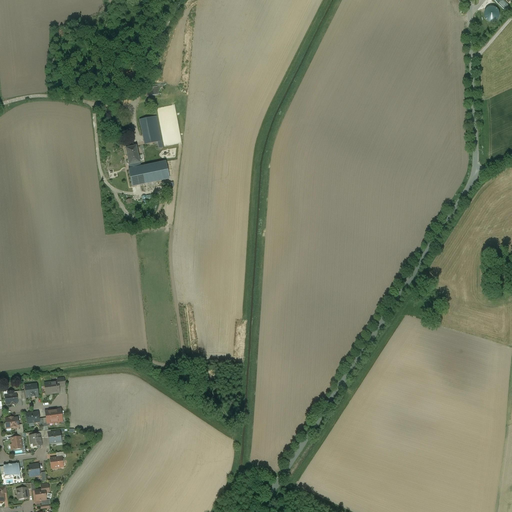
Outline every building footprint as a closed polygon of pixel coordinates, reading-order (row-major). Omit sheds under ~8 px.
[(127,66),(121,71),(125,78),(132,73),(127,66)] [(156,88),(149,90),(151,97),(158,96),(156,88)] [(154,116),(139,119),(143,143),(158,140),(154,116)] [(136,146),(126,149),(129,166),(140,163),(136,146)] [(163,163),(140,167),(140,163),(129,166),(130,169),(128,170),(132,187),(169,179),(166,162),(163,163)] [(58,382),(45,384),(46,394),(54,393),(54,394),(59,393),(58,387),(58,382)] [(36,385),(31,386),(31,387),(25,388),(26,398),(31,397),(35,397),(34,397),(38,396),(36,385)] [(20,391),(13,392),(13,395),(16,394),(17,400),(21,400),(21,394),(20,391)] [(7,400),(5,400),(6,404),(7,405),(17,404),(17,400),(16,394),(13,395),(13,392),(8,393),(8,396),(7,396),(7,400)] [(61,410),(53,411),(54,422),(60,422),(62,421),(61,410)] [(53,411),(45,412),(46,418),(47,423),(49,423),(54,422),(53,411)] [(38,413),(26,414),(27,424),(39,422),(39,419),(38,413)] [(13,418),(5,419),(6,423),(5,423),(5,428),(11,427),(11,428),(16,428),(19,427),(19,425),(18,422),(16,422),(16,418),(13,419),(13,418)] [(51,433),(48,434),(48,438),(49,444),(57,443),(57,442),(61,442),(60,432),(51,433)] [(37,435),(29,436),(30,445),(34,444),(34,447),(41,446),(40,438),(41,438),(41,435),(37,435)] [(15,439),(11,440),(11,443),(12,443),(12,445),(10,445),(11,450),(18,449),(18,448),(21,448),(20,439),(20,438),(17,438),(15,438),(15,439)] [(57,458),(50,459),(51,469),(63,467),(62,458),(57,458)] [(12,465),(8,465),(9,466),(3,467),(4,473),(4,475),(20,475),(19,465),(12,466),(12,465)] [(38,465),(33,465),(32,467),(29,467),(30,471),(29,471),(29,477),(35,476),(35,475),(39,474),(38,465)] [(48,484),(41,485),(42,490),(35,491),(36,500),(41,500),(41,501),(46,500),(45,492),(49,492),(48,484)] [(22,489),(16,490),(18,500),(19,499),(19,500),(24,500),(24,499),(28,498),(28,492),(27,492),(27,490),(27,488),(22,489)]
